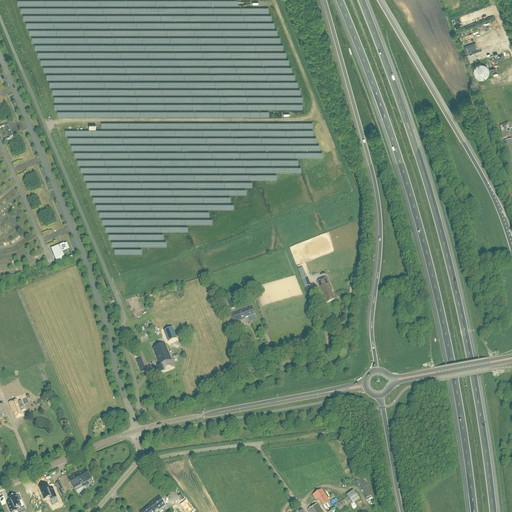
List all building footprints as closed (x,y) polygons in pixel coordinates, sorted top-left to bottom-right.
[(467,43),(470,51),(487,45),(484,37),(467,43)] [(479,79),(481,79),(482,79),(484,79),(485,78),(486,78),(487,77),(488,75),(488,74),(489,73),(489,71),(489,70),(488,69),(488,67),(487,66),(486,65),(484,65),(483,64),(482,64),(480,64),(479,64),(477,65),(476,66),(475,67),(474,68),(474,70),(473,71),(473,73),(474,74),(474,76),(475,77),(476,78),(478,79),(479,79)] [(511,140),(501,144),(511,173),(511,140)] [(69,250),(70,250),(67,243),(64,245),(64,244),(62,244),(61,245),(51,249),(57,264),(66,261),(66,260),(63,253),(69,250)] [(310,288),(303,271),(298,272),(302,283),(305,290),(310,288)] [(323,293),(327,303),(335,300),(332,292),(333,291),(327,278),(317,282),(322,293),(323,293)] [(252,306),(230,313),(234,324),(245,320),(245,319),(255,315),(252,306)] [(152,328),(150,324),(140,329),(142,332),(152,328)] [(172,328),(164,331),(168,342),(177,339),(172,328)] [(157,367),(160,374),(173,368),(171,361),(165,344),(153,349),(156,358),(158,357),(161,365),(157,367)] [(12,412),(13,412),(16,419),(24,416),(17,400),(8,404),(12,412)] [(75,474),(68,478),(74,489),(85,483),(84,482),(90,478),(86,470),(76,476),(75,474)] [(372,496),(366,478),(360,480),(366,498),(372,496)] [(60,482),(55,485),(59,493),(64,490),(60,482)] [(47,485),(39,488),(44,500),(49,498),(52,506),(59,504),(53,489),(51,490),(50,489),(49,489),(47,485)] [(312,495),(316,501),(318,500),(324,509),(330,505),(328,503),(330,502),(321,489),(312,495)] [(336,508),(331,511),(330,510),(327,511),(336,511),(338,511),(341,511),(351,505),(355,510),(357,508),(363,505),(359,500),(354,493),(334,506),(336,508)] [(7,504),(10,511),(16,511),(17,511),(16,509),(21,507),(19,502),(21,501),(20,497),(17,498),(16,495),(8,499),(10,503),(9,503),(10,504),(8,505),(7,504)] [(149,505),(150,506),(155,511),(157,510),(158,511),(166,505),(159,497),(149,505)]
